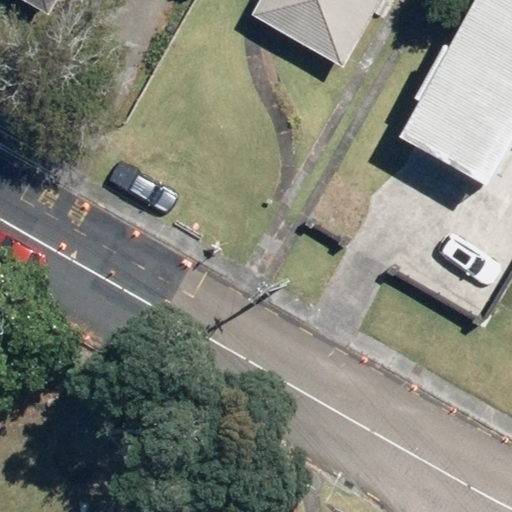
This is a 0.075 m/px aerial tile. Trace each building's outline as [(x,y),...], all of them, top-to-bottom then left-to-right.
[(49,0),(77,15),(85,0),(49,0)] [(401,0),(275,0),(269,13),(366,63),(401,0)] [(511,0),(505,0),(444,101),(451,106),(431,138),(511,187),(511,0)] [(384,192),(339,166),(307,223),(352,248),(384,192)] [(424,231),(401,271),(486,319),(509,279),(424,231)]
